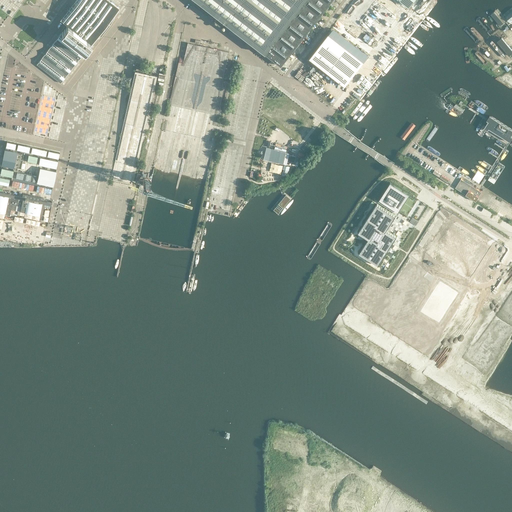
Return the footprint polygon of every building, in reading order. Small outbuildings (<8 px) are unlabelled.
[(78,0),(63,21),(67,25),(92,43),(119,8),(109,0),(78,0)] [(331,0),(196,0),(202,4),(218,17),(214,21),(223,28),(225,26),(226,23),(280,66),(331,0)] [(373,0),(353,0),(337,21),(373,49),(397,18),(373,0)] [(490,15),(500,27),(506,22),(496,10),(490,15)] [(92,43),(67,25),(61,33),(85,51),(92,43)] [(61,83),(85,51),(61,33),(37,64),(61,83)] [(344,85),(363,61),(327,34),(308,58),(344,86),(344,85)] [(511,53),(511,49),(502,37),(497,41),(509,56),(511,53)] [(490,43),(504,58),(507,55),(494,40),(490,43)] [(153,172),(139,238),(191,249),(216,136),(215,135),(221,110),(219,106),(223,88),(222,82),(229,52),(187,43),(181,72),(174,80),(164,124),(153,172)] [(113,180),(131,183),(155,75),(151,74),(143,73),(137,71),(113,180)] [(511,139),(511,129),(490,115),(482,127),(509,145),(511,139)] [(266,148),(264,158),(283,163),(284,163),(284,165),(286,165),(289,153),(287,153),(286,152),(286,149),(275,146),(274,148),(274,149),(274,150),(266,148)] [(5,150),(2,165),(14,167),(15,161),(17,152),(5,150)] [(40,157),(39,164),(56,168),(58,161),(40,157)] [(2,168),(0,174),(12,177),(13,171),(2,168)] [(55,174),(43,171),(41,179),(53,181),(55,174)] [(17,172),(16,177),(35,182),(36,176),(17,172)] [(140,173),(139,177),(139,178),(142,178),(142,180),(150,182),(152,174),(144,172),(143,174),(140,173)] [(0,177),(0,183),(8,185),(9,179),(0,177)] [(461,179),(455,188),(476,201),(482,192),(461,179)] [(13,180),(11,186),(33,190),(34,184),(13,180)] [(398,212),(409,196),(409,195),(390,182),(378,201),(378,202),(397,214),(398,212)] [(37,185),(36,191),(50,194),(52,188),(37,185)] [(44,204),(51,205),(52,204),(52,203),(52,202),(51,202),(40,200),(41,197),(40,197),(23,194),(22,196),(0,191),(0,212),(5,214),(10,215),(11,210),(20,212),(20,211),(25,212),(39,215),(42,216),(44,204)] [(290,195),(277,211),(282,215),(295,199),(290,195)] [(391,223),(395,216),(377,204),(358,233),(368,239),(359,253),(378,265),(387,251),(391,245),(396,236),(391,233),(390,232),(386,230),(391,223)]
